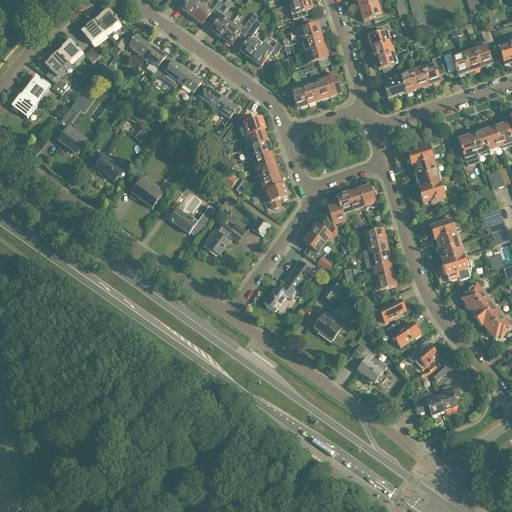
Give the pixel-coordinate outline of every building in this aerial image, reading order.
[(189,0),(181,11),(192,19),(201,6),(192,0),(189,0)] [(309,0),(307,0),(292,5),(294,11),(291,12),(293,21),(308,16),(307,12),(313,11),(312,7),(314,6),(312,1),(310,1),(309,0)] [(375,0),(357,0),(358,6),(357,6),(358,11),(360,11),(360,12),(377,6),(375,0)] [(408,18),(402,0),(399,0),(396,1),(397,5),(395,6),(400,20),(408,18)] [(411,8),(421,5),(419,0),(409,3),(411,8)] [(212,12),(217,15),(223,5),(219,2),(212,12)] [(480,8),(478,3),(468,6),(470,11),(480,8)] [(229,9),(223,5),(217,15),(221,18),(222,16),(223,16),(229,9)] [(411,8),(412,14),(422,10),(421,5),(411,8)] [(211,14),(201,6),(192,19),(202,26),(211,14)] [(377,6),(360,12),(362,17),(360,17),(362,22),(363,22),(364,23),(381,18),(377,6)] [(482,13),(480,8),(470,11),(471,17),(482,13)] [(95,22),(105,35),(119,23),(109,10),(95,22)] [(412,14),(414,19),(424,16),(422,10),(412,14)] [(244,29),(234,22),(222,40),(232,47),(240,35),(245,39),(248,35),(256,22),(259,18),(254,15),(244,29)] [(211,32),(222,40),(234,22),(233,23),(223,16),(222,16),(221,18),(211,32)] [(414,19),(416,24),(425,21),(424,16),(414,19)] [(416,24),(417,29),(427,26),(425,21),(416,24)] [(105,35),(95,22),(81,33),(91,46),(105,35)] [(256,22),(248,35),(251,37),(252,38),(253,37),(261,25),(256,22)] [(297,33),(298,37),(299,37),(301,43),(321,37),(321,36),(322,34),(321,31),(319,30),(318,26),(307,29),(305,22),(294,26),(296,33),(297,33)] [(389,43),(386,34),(391,32),(389,25),(375,30),(377,35),(368,38),(369,40),(368,40),(369,45),(370,45),(372,49),(389,43)] [(419,34),(428,31),(429,31),(427,26),(417,29),(419,34)] [(511,27),(498,32),(500,37),(503,35),(511,32),(511,27)] [(475,52),(481,69),(486,68),(486,69),(491,68),(490,66),(492,65),(487,48),(486,48),(485,46),(493,43),(489,31),(481,34),(484,43),(473,47),(475,52)] [(129,48),(143,59),(152,47),(137,36),(129,48)] [(240,53),(251,61),(260,48),(263,44),(253,37),(252,38),(251,37),(240,53)] [(305,54),(324,48),(321,37),(301,43),(305,54)] [(121,51),(124,48),(128,42),(123,39),(117,48),(121,51)] [(58,54),(69,66),(82,53),(71,41),(58,54)] [(276,56),(281,50),(282,48),(274,41),(270,46),(274,49),(272,52),(276,56)] [(389,43),(372,49),(373,54),(372,55),(373,59),(375,59),(375,60),(392,54),(389,43)] [(511,64),(511,45),(498,50),(504,67),(511,64)] [(166,57),(152,47),(143,59),(142,60),(147,64),(148,62),(158,69),(161,65),(166,57)] [(89,53),(97,61),(102,57),(94,48),(89,53)] [(270,56),(260,48),(251,61),(261,68),(270,56)] [(318,63),(328,59),(324,48),(305,54),(308,66),(318,63)] [(448,74),(456,71),(458,77),(460,77),(460,78),(465,76),(464,75),(469,73),(464,56),(459,58),(458,56),(452,58),(453,60),(452,60),(449,52),(442,55),(448,74)] [(479,70),(481,69),(475,52),(464,56),(469,73),(475,71),(475,73),(480,71),(479,70)] [(97,61),(89,53),(85,57),(93,65),(97,61)] [(69,66),(58,54),(45,67),(56,78),(69,66)] [(392,54),(375,60),(377,65),(375,65),(377,70),(378,70),(379,72),(396,66),(392,54)] [(328,59),(318,63),(320,68),(330,65),(328,59)] [(440,59),(433,61),(432,61),(433,64),(426,66),(427,68),(423,70),(429,87),(434,85),(434,87),(439,85),(438,84),(440,83),(438,76),(445,73),(440,59)] [(164,67),(160,73),(164,75),(165,74),(172,63),(169,61),(164,67)] [(173,62),(172,63),(165,74),(179,84),(187,72),(173,62)] [(399,97),(406,95),(400,77),(399,77),(397,70),(382,75),(386,87),(384,88),(388,99),(399,96),(399,97)] [(411,74),(417,91),(422,89),(423,90),(427,89),(427,88),(429,87),(423,70),(411,74)] [(179,84),(194,94),(189,101),(192,103),(196,99),(196,98),(200,92),(197,90),(202,83),(187,72),(179,84)] [(400,77),(406,95),(407,94),(408,95),(413,94),(412,93),(417,91),(411,74),(400,77)] [(324,82),(330,99),(341,95),(341,94),(342,94),(341,91),(340,91),(334,75),(329,76),(330,80),(324,82)] [(25,93),(40,104),(51,89),(37,78),(25,93)] [(56,85),(66,93),(69,88),(60,81),(56,85)] [(313,85),(319,103),(330,99),(324,82),(313,85)] [(66,93),(56,85),(52,91),(62,98),(66,93)] [(303,89),(308,106),(319,103),(313,85),(303,89)] [(196,98),(196,99),(200,101),(201,100),(215,110),(223,98),(209,88),(205,92),(202,90),(200,93),(200,92),(196,98)] [(308,106),(303,89),(296,91),(295,88),(290,90),(296,105),(294,106),(295,109),(297,110),(308,106)] [(87,143),(86,143),(90,137),(77,128),(75,131),(70,127),(81,111),(84,113),(93,101),(86,96),(85,98),(82,95),(84,93),(83,92),(62,121),(67,124),(65,128),(68,130),(65,134),(64,134),(61,138),(62,138),(59,143),(78,156),(87,143)] [(27,120),(40,104),(25,93),(22,98),(21,98),(13,109),(27,120)] [(66,93),(62,98),(68,102),(71,97),(66,93)] [(241,111),(223,98),(215,110),(230,120),(233,115),(234,116),(235,115),(237,117),(241,111)] [(248,138),(263,132),(265,132),(261,120),(249,124),(247,119),(250,116),(244,112),(238,120),(244,124),(248,138)] [(494,128),(501,148),(511,144),(511,141),(507,125),(500,127),(499,126),(494,128)] [(489,152),(501,148),(494,128),(489,129),(488,131),(483,133),(489,152)] [(112,129),(98,148),(104,153),(116,136),(114,136),(117,132),(112,129)] [(263,132),(248,138),(247,138),(250,149),(267,143),(263,132)] [(477,156),(489,152),(483,133),(477,135),(475,134),(470,136),(477,156)] [(465,160),(477,156),(470,136),(465,137),(465,139),(459,141),(465,160)] [(168,139),(166,143),(176,147),(178,143),(168,139)] [(267,143),(250,149),(254,160),(271,154),(267,143)] [(452,156),(458,154),(454,143),(448,145),(452,156)] [(435,161),(432,149),(430,145),(421,148),(422,152),(409,156),(409,159),(408,161),(409,165),(411,165),(412,168),(414,168),(435,161)] [(222,155),(216,150),(212,156),(218,160),(222,155)] [(271,154),(254,160),(257,171),(274,165),(271,154)] [(103,157),(95,169),(115,183),(127,166),(117,159),(113,164),(103,157)] [(439,173),(435,161),(414,168),(416,173),(414,175),(416,180),(439,173)] [(235,167),(228,162),(224,167),(231,172),(235,167)] [(274,165),(257,171),(261,182),(278,176),(274,165)] [(442,185),(439,173),(416,180),(417,185),(419,186),(421,192),(440,186),(442,185)] [(224,184),(232,190),(238,181),(230,176),(224,184)] [(278,176),(261,182),(265,193),(267,192),(267,193),(282,187),(278,176)] [(501,178),(504,187),(510,185),(507,176),(501,178)] [(496,179),(499,189),(504,187),(501,178),(496,179)] [(490,182),(493,191),(499,189),(496,179),(490,182)] [(142,181),(132,195),(153,210),(163,196),(142,181)] [(440,186),(421,192),(419,192),(421,196),(419,197),(420,201),(422,202),(423,205),(430,203),(431,205),(444,201),(440,186)] [(176,204),(182,195),(186,190),(181,187),(178,192),(172,201),(176,204)] [(282,187),(267,193),(273,211),(281,208),(278,202),(288,199),(284,187),(282,187)] [(370,188),(359,192),(365,209),(371,207),(372,210),(377,208),(372,194),(373,192),(372,189),(370,189),(370,188)] [(354,212),(365,209),(359,192),(348,195),(354,212)] [(495,199),(493,193),(483,196),(485,202),(495,199)] [(343,216),(354,212),(348,195),(337,199),(339,207),(343,216)] [(229,198),(226,203),(222,209),(228,213),(232,207),(232,208),(236,203),(229,198)] [(495,199),(485,202),(487,208),(497,205),(495,199)] [(499,211),(497,205),(487,208),(489,214),(499,211)] [(330,224),(332,231),(332,232),(336,236),(338,232),(337,227),(346,224),(343,216),(339,207),(328,210),(328,211),(327,211),(328,214),(330,215),(332,223),(330,224)] [(169,222),(172,224),(171,224),(172,225),(173,224),(189,236),(197,225),(177,210),(169,222)] [(488,223),(502,218),(499,211),(489,214),(481,216),(484,224),(484,225),(488,223)] [(456,235),(452,222),(450,217),(441,220),(442,225),(430,229),(435,242),(437,241),(456,235)] [(489,229),(503,224),(502,218),(488,223),(489,229)] [(261,219),(251,228),(260,237),(270,228),(261,219)] [(492,235),(506,230),(503,224),(489,229),(488,223),(484,225),(484,224),(483,225),(482,225),(482,226),(481,227),(481,228),(482,229),(482,230),(483,231),(484,231),(485,232),(486,231),(488,237),(492,235)] [(205,248),(213,253),(213,255),(216,258),(218,257),(219,258),(229,244),(229,243),(232,239),(238,243),(246,233),(235,226),(232,231),(222,224),(205,248)] [(331,242),(336,236),(332,232),(332,231),(329,235),(317,226),(311,235),(326,247),(330,242),(331,242)] [(364,247),(385,242),(383,231),(372,234),(370,228),(356,233),(357,238),(362,237),(364,247)] [(506,230),(492,235),(496,247),(510,242),(506,230)] [(307,257),(318,265),(329,273),(334,267),(324,259),(327,255),(328,256),(331,251),(326,247),(311,235),(304,245),(312,251),(307,257)] [(439,253),(460,246),(456,235),(437,241),(438,246),(437,248),(439,253)] [(371,257),(388,253),(385,242),(364,247),(364,248),(368,247),(371,257)] [(460,246),(439,253),(440,259),(443,259),(444,264),(463,258),(460,246)] [(388,253),(371,257),(373,269),(391,264),(388,253)] [(463,258),(444,264),(442,265),(446,278),(448,277),(450,282),(458,279),(459,282),(470,278),(469,273),(471,273),(470,270),(471,269),(467,257),(463,258)] [(493,273),(503,270),(499,259),(489,262),(493,273)] [(275,313),(277,311),(281,314),(287,304),(284,302),(287,298),(292,302),(313,272),(299,262),(288,278),(291,281),(283,292),(277,288),(264,305),(275,313)] [(391,264),(373,269),(376,280),(393,276),(391,264)] [(317,276),(326,282),(331,276),(322,269),(317,276)] [(340,274),(334,270),(330,274),(337,279),(340,274)] [(378,288),(374,288),(370,289),(374,298),(382,294),(381,292),(396,288),(393,276),(376,280),(378,288)] [(332,283),(322,297),(332,305),(342,290),(332,283)] [(471,312),(487,299),(476,287),(465,296),(467,298),(463,301),(466,306),(465,307),(468,311),(470,310),(471,312)] [(487,299),(471,312),(474,316),(473,317),(477,323),(495,309),(487,299)] [(385,324),(400,317),(399,315),(406,312),(401,302),(389,308),(387,303),(383,305),(386,309),(379,313),(385,324)] [(495,309),(477,323),(481,328),(483,326),(487,330),(502,318),(495,309)] [(332,343),(341,331),(345,326),(326,312),(313,329),(332,343)] [(502,318),(487,330),(487,331),(486,333),(489,337),(491,336),(495,341),(499,337),(501,339),(511,330),(502,318)] [(401,325),(395,328),(389,332),(393,338),(400,349),(420,335),(413,324),(404,330),(401,325)] [(361,345),(352,357),(357,361),(356,362),(361,366),(357,372),(363,376),(361,379),(370,385),(372,383),(375,385),(387,368),(373,358),(375,355),(361,345)] [(419,349),(407,358),(412,364),(415,362),(423,372),(426,369),(436,360),(435,358),(438,356),(430,348),(423,354),(419,349)] [(435,365),(428,371),(432,374),(438,369),(435,365)] [(443,367),(431,378),(436,385),(448,374),(443,367)] [(439,398),(444,414),(458,408),(455,399),(461,397),(457,386),(451,389),(450,387),(443,390),(446,396),(439,398)] [(444,414),(439,398),(433,401),(430,393),(412,400),(418,416),(429,412),(431,419),(444,414)]
